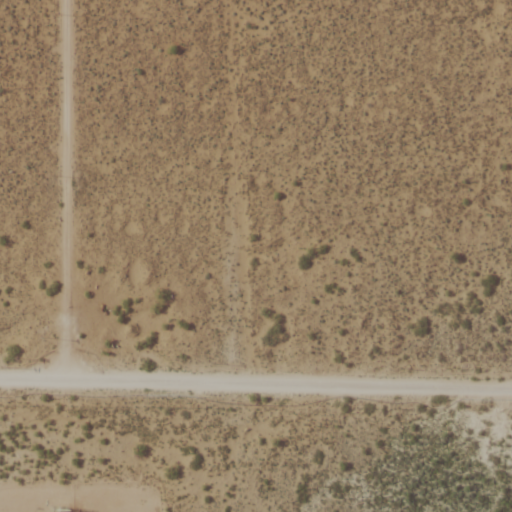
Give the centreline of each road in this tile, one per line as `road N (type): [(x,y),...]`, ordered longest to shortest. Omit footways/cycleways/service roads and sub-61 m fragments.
road 1 (residential): [(511,384),(0,373)]
road 2 (residential): [(71,375),(73,0)]
